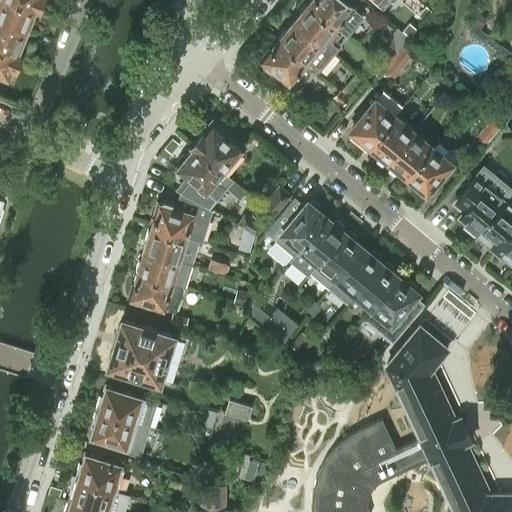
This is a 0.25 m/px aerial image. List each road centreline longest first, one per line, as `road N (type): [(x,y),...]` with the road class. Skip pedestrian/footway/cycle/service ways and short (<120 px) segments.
road 1 (residential): [(511,319),(205,65)]
road 2 (residential): [(17,511),(123,177)]
road 3 (residential): [(85,0),(30,135)]
